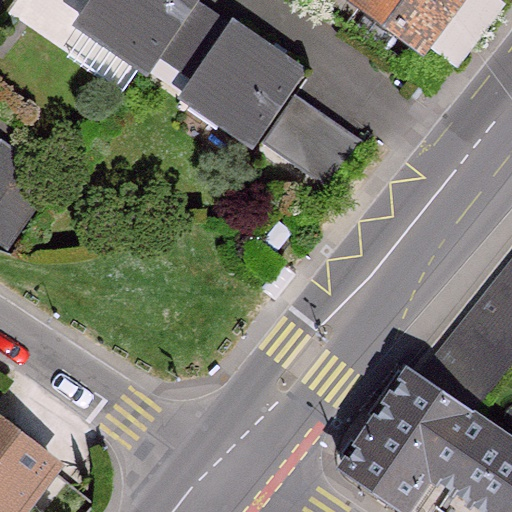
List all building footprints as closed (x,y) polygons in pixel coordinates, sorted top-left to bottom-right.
[(205,5),(208,1),(207,0),(99,0),(79,29),(152,80),(166,61),(205,5)] [(353,0),(353,1),(433,62),(480,0),(353,0)] [(238,26),(205,5),(166,61),(198,84),(238,26)] [(267,143),(298,97),(315,73),(240,22),(238,26),(198,84),(186,102),(260,153),(267,143)] [(331,189),(368,144),(298,97),(267,143),(331,189)] [(62,179),(5,140),(0,147),(0,244),(12,253),(62,179)] [(476,413),(511,367),(511,260),(424,373),(476,413)] [(511,511),(511,440),(459,404),(415,375),(347,476),(399,511),(429,511),(442,494),(468,511),(511,511)] [(0,511),(41,511),(71,473),(0,419),(0,511)]
